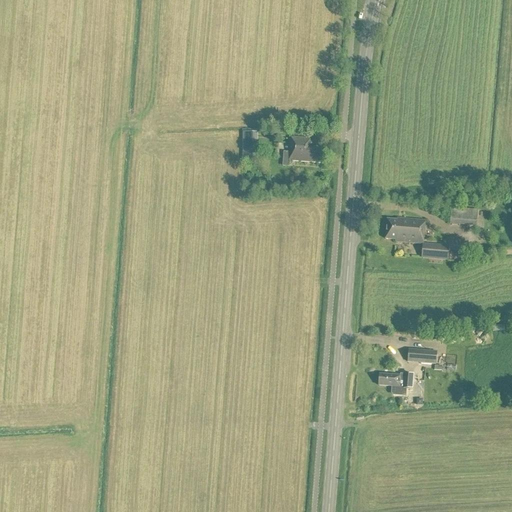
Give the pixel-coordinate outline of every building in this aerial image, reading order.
[(291,138),(289,154),(283,154),(283,159),(289,160),(289,162),(320,164),(321,149),(309,148),(310,140),(291,138)] [(252,155),(270,157),(271,143),(253,141),(252,155)] [(476,228),(477,211),(451,209),(449,226),(476,228)] [(422,244),(423,226),(424,222),(398,220),(398,221),(387,220),(385,240),(396,241),(396,243),(423,245),(422,259),(447,261),(449,248),(422,244)] [(447,348),(465,349),(466,335),(453,335),(453,341),(447,340),(447,348)] [(407,364),(435,366),(436,353),(408,351),(407,364)] [(404,376),(403,377),(379,376),(378,387),(403,388),(403,390),(412,391),(413,376),(404,376)]
